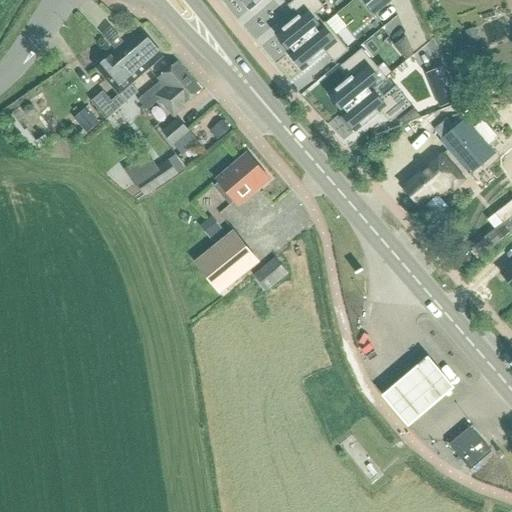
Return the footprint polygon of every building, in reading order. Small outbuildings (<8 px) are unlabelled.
[(240,0),(249,9),(260,0),(240,0)] [(297,17),(276,35),(289,51),(290,52),(324,24),(323,23),(316,14),(324,7),(318,0),(293,0),(287,6),(297,17)] [(361,0),(373,14),(389,0),(361,0)] [(324,24),(290,52),(289,51),(287,53),(302,70),(325,52),(334,63),(349,51),(325,22),(323,23),(324,24)] [(143,34),(117,56),(125,65),(122,67),(134,82),(163,57),(143,34)] [(350,78),(329,95),(342,112),(343,112),(375,86),(375,87),(381,82),(380,82),(372,72),(377,68),(362,49),(340,66),(350,78)] [(139,92),(132,84),(134,82),(122,67),(125,65),(117,56),(113,60),(110,57),(96,70),(118,95),(111,100),(103,91),(91,101),(107,120),(126,103),(139,92)] [(148,110),(160,100),(174,117),(186,107),(185,106),(202,92),(178,63),(158,80),(160,82),(139,99),(148,110)] [(342,112),(341,113),(355,131),(380,111),(389,123),(411,105),(395,86),(383,96),(375,87),(375,86),(343,112),(342,112)] [(73,118),(86,133),(99,123),(86,108),(73,118)] [(203,108),(183,123),(193,137),(214,123),(203,108)] [(465,120),(456,127),(447,118),(433,129),(441,139),(439,141),(469,177),(495,156),(465,120)] [(162,134),(174,145),(189,132),(178,119),(162,134)] [(219,138),(230,129),(223,120),(212,129),(219,138)] [(442,152),(404,185),(419,203),(433,191),(436,194),(448,184),(451,188),(464,177),(442,152)] [(247,155),(216,181),(218,183),(214,186),(230,205),(234,201),(238,206),(268,179),(247,155)] [(178,174),(168,159),(134,182),(147,195),(178,174)] [(511,235),(511,200),(493,214),(501,224),(482,239),(491,251),(511,235)] [(259,262),(233,231),(194,263),(219,294),(259,262)] [(264,296),(289,274),(275,258),(249,280),(264,296)] [(511,265),(501,276),(511,287),(511,265)] [(451,390),(424,358),(405,374),(378,397),(405,428),(431,406),(451,390)] [(492,452),(470,427),(449,446),(470,471),(492,452)]
